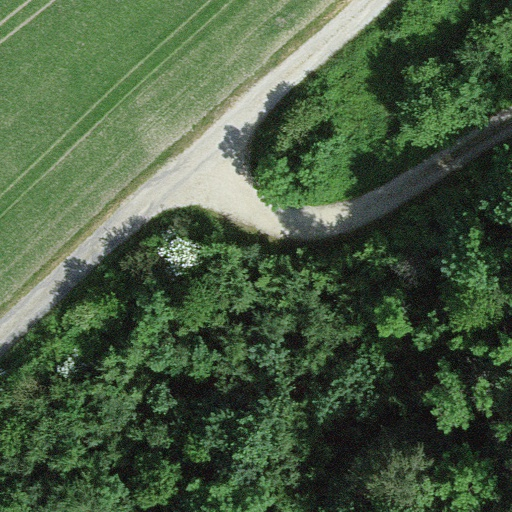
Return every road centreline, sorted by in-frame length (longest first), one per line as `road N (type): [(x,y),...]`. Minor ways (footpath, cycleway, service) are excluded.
road 1 (track): [(370,0),(0,342)]
road 2 (track): [(184,171),(266,215),(328,220),(367,207),(511,121)]
